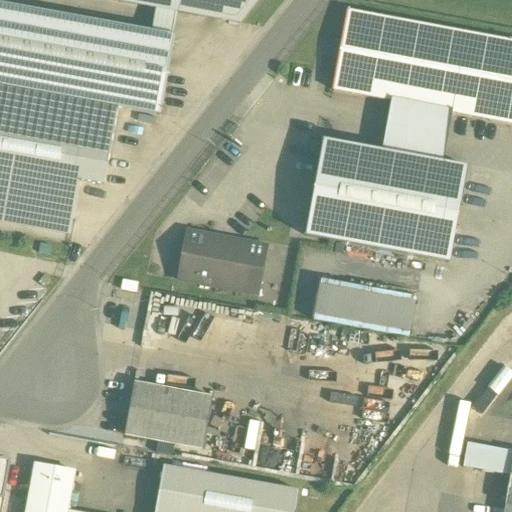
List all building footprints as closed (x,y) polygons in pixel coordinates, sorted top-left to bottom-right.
[(181,0),(107,0),(180,13),(181,0)] [(260,0),(181,0),(180,13),(241,26),(260,0)] [(0,7),(0,226),(67,238),(79,184),(103,188),(116,110),(160,116),(172,39),(0,7)] [(507,41),(347,11),(342,40),(332,91),(492,121),(507,41)] [(177,36),(179,14),(156,12),(154,35),(177,36)] [(511,41),(507,41),(492,121),(511,124),(511,41)] [(468,169),(323,142),(305,237),(331,241),(450,264),(468,169)] [(268,247),(188,232),(179,281),(259,296),(268,247)] [(316,324),(413,337),(419,298),(322,285),(316,324)] [(212,399),(134,385),(124,436),(203,451),(212,399)] [(488,452),(467,448),(464,467),(511,476),(511,468),(511,453),(489,449),(488,452)] [(0,511),(2,511),(12,458),(0,455),(0,511)] [(68,511),(75,473),(35,465),(26,511),(68,511)] [(294,511),(297,494),(162,468),(155,511),(294,511)] [(475,494),(476,475),(462,475),(461,494),(475,494)]
